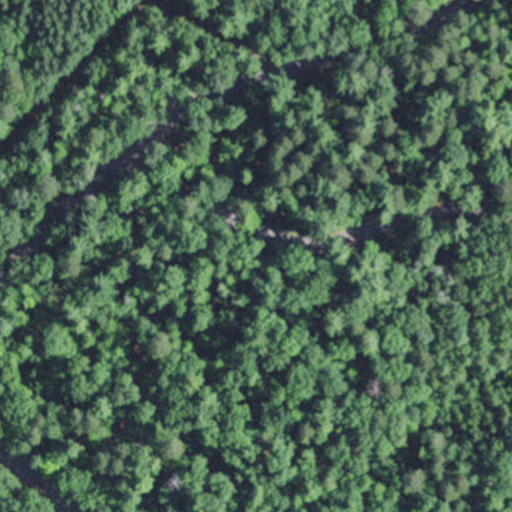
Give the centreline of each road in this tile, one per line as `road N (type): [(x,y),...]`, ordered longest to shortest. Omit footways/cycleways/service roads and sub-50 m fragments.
road 1 (residential): [(470,0),(259,70),(166,116),(0,271)]
road 2 (residential): [(132,143),(230,210),(310,236),(450,206),(511,207)]
